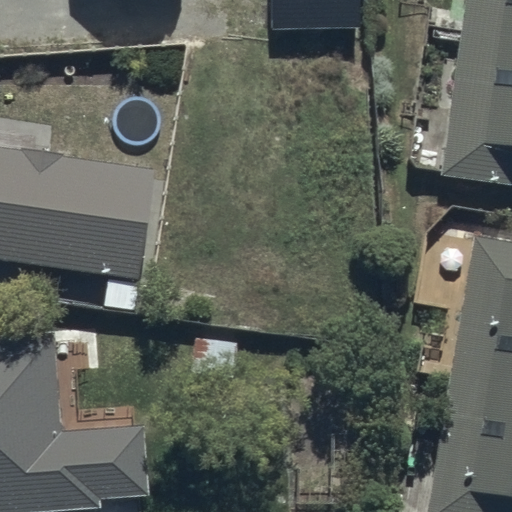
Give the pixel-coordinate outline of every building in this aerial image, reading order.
[(351,0),(266,0),(268,33),(352,31),(351,0)] [(511,0),(461,0),(437,174),(511,184),(511,0)] [(150,175),(0,149),(0,262),(132,285),(150,175)] [(511,511),(511,245),(472,239),(425,511),(511,511)] [(51,333),(0,337),(0,511),(53,511),(99,509),(98,498),(151,494),(145,427),(59,434),(51,333)]
